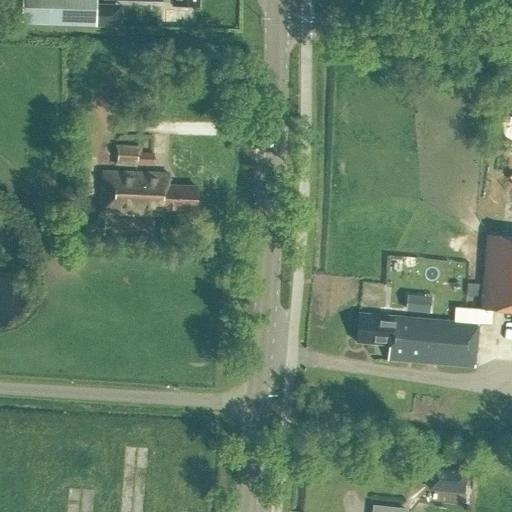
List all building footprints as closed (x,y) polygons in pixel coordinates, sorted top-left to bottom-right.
[(23,0),(23,26),(97,28),(97,0),(23,0)] [(179,10),(163,10),(163,23),(179,23),(179,10)] [(114,144),(113,166),(136,167),(136,165),(152,166),(153,153),(140,152),(141,146),(114,144)] [(195,211),(195,186),(168,185),(169,174),(104,172),(103,213),(164,215),(164,210),(195,211)] [(511,236),(487,235),(480,310),(480,325),(491,326),(493,311),(511,312),(511,236)] [(404,309),(428,311),(429,299),(404,297),(404,309)] [(455,322),(358,313),(356,342),(387,345),(386,360),(476,368),(480,325),(480,310),(456,308),(455,322)] [(427,490),(463,493),(465,471),(429,467),(427,490)]
